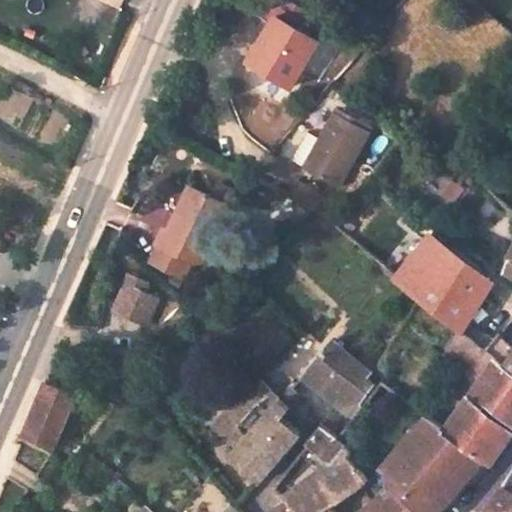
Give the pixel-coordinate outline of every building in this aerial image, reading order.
[(277,0),(266,20),(294,36),(307,13),(283,0),(277,0)] [(369,134),(335,114),(305,167),(339,186),(369,134)] [(309,188),(297,181),(288,198),(314,212),(320,202),(315,187),(309,188)] [(211,198),(189,186),(168,230),(163,228),(154,245),(157,246),(150,260),(184,276),(191,262),(199,266),(229,206),(225,205),(232,193),(218,185),(211,198)] [(453,246),(434,231),(396,276),(400,280),(461,329),(490,284),(475,271),(478,267),(453,246)] [(145,284),(129,276),(115,310),(146,324),(157,299),(142,292),(145,284)] [(511,335),(504,329),(486,350),(496,358),(511,371),(511,335)] [(486,350),(463,331),(446,355),(472,377),(463,390),(466,391),(470,395),(496,358),(486,350)] [(370,373),(334,340),(304,376),(323,392),(322,394),(350,416),(359,405),(375,385),(366,378),(370,373)] [(511,371),(496,358),(470,395),(511,428),(511,371)] [(281,398),(258,377),(245,391),(269,411),(281,398)] [(76,395),(45,382),(24,436),(53,449),(76,395)] [(301,395),(291,387),(281,398),(291,408),(298,399),(301,395)] [(269,411),(245,391),(215,426),(238,448),(269,411)] [(470,395),(466,391),(454,407),(459,411),(470,395)] [(511,432),(511,428),(470,395),(459,411),(447,428),(444,431),(485,460),(489,464),(511,432)] [(291,408),(281,398),(269,411),(238,448),(233,454),(261,480),(301,433),(284,417),(291,408)] [(307,407),(298,399),(291,408),(284,417),(301,433),(312,419),(306,415),(309,412),(305,409),(307,407)] [(362,408),(359,405),(350,416),(353,419),(362,408)] [(435,511),(485,460),(444,431),(447,428),(432,418),(411,440),(408,438),(382,465),(386,469),(386,485),(375,497),(361,507),(354,511),(435,511)] [(350,449),(322,427),(309,444),(335,464),(287,499),(298,511),(318,511),(330,506),(331,505),(366,478),(350,449)] [(511,511),(511,489),(505,486),(486,511),(511,511)] [(298,511),(287,499),(277,508),(279,511),(333,511),(330,506),(318,511),(298,511)]
